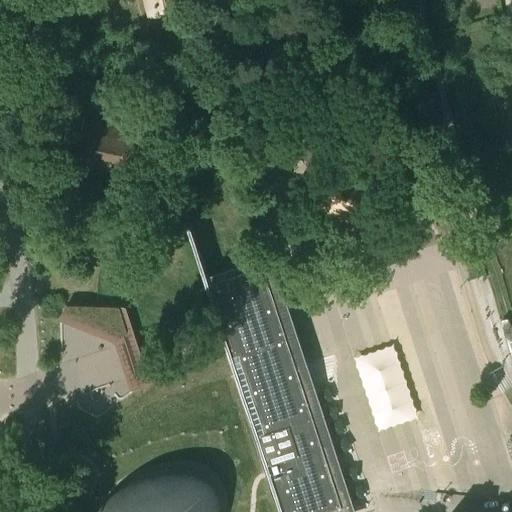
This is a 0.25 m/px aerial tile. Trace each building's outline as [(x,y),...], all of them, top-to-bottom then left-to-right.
[(142,0),(147,18),(186,9),(184,0),(142,0)] [(121,108),(122,104),(125,85),(73,76),(69,99),(121,108)] [(73,170),(127,178),(132,152),(135,126),(81,118),(73,170)] [(268,165),(294,160),(290,137),(263,143),(268,165)] [(374,191),(376,187),(378,185),(322,163),(316,177),(319,178),(316,184),(314,189),(310,188),(304,203),(358,227),(360,221),(365,224),(378,193),(374,191)] [(366,511),(371,510),(367,496),(341,417),(339,417),(313,349),(294,355),(293,353),(292,354),(274,299),(262,263),(208,280),(205,281),(216,314),(226,347),(248,415),(195,440),(193,436),(100,475),(99,507),(96,511),(95,511),(366,511)] [(125,305),(118,305),(119,305),(119,306),(120,307),(127,329),(127,330),(127,331),(126,332),(122,335),(121,336),(120,336),(66,314),(66,313),(65,313),(64,312),(64,311),(64,310),(66,305),(67,304),(68,304),(68,303),(64,303),(63,303),(63,304),(59,311),(59,317),(59,320),(61,321),(62,323),(65,324),(110,343),(113,344),(114,346),(120,363),(128,384),(129,386),(130,387),(132,386),(144,382),(148,381),(150,379),(150,376),(149,374),(148,372),(143,356),(138,339),(128,310),(128,308),(127,306),(126,306),(125,305)] [(118,305),(69,303),(68,303),(68,304),(67,304),(66,305),(64,310),(64,311),(64,312),(65,313),(66,313),(66,314),(120,336),(121,336),(122,335),(126,332),(127,331),(127,330),(127,329),(120,307),(119,306),(119,305),(118,305)]
